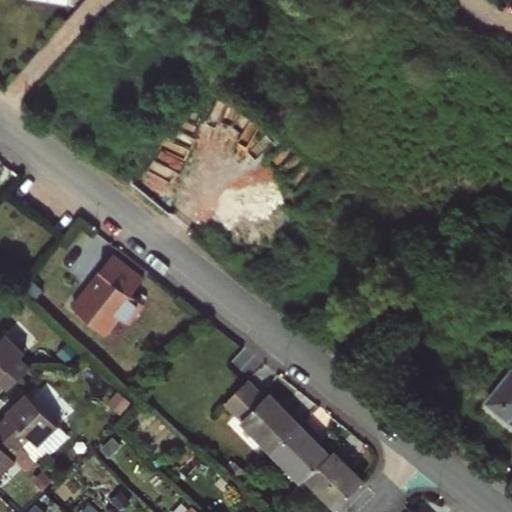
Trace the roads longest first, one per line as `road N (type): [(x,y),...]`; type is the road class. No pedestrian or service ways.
road 1 (track): [(0,106),(100,0),(461,0),(511,37)]
road 2 (residential): [(0,119),(418,448)]
